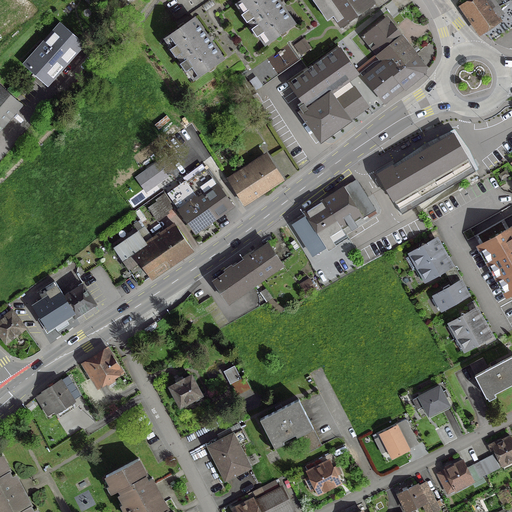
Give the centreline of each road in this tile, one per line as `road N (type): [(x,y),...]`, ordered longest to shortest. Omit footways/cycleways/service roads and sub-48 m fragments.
road 1 (primary): [(19,385),(395,121)]
road 2 (residential): [(328,511),(511,418)]
road 3 (residential): [(129,356),(212,511)]
